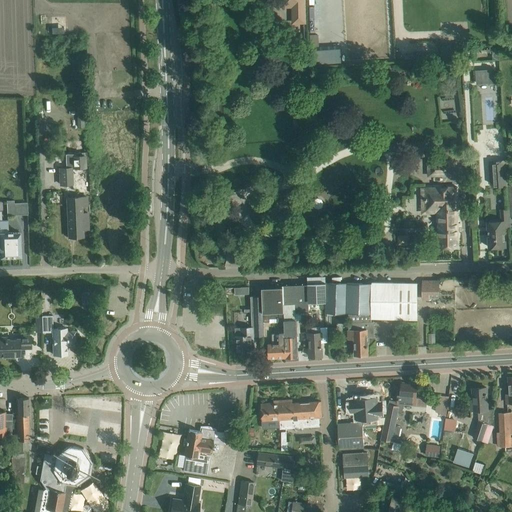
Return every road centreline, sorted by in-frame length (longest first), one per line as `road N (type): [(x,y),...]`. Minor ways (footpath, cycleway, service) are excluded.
road 1 (residential): [(511,267),(161,269)]
road 2 (tertiary): [(218,373),(511,360)]
road 3 (tertiary): [(161,269),(168,173),(161,0)]
road 4 (unclassified): [(0,273),(161,269)]
road 5 (unknown): [(325,369),(328,496),(348,505)]
